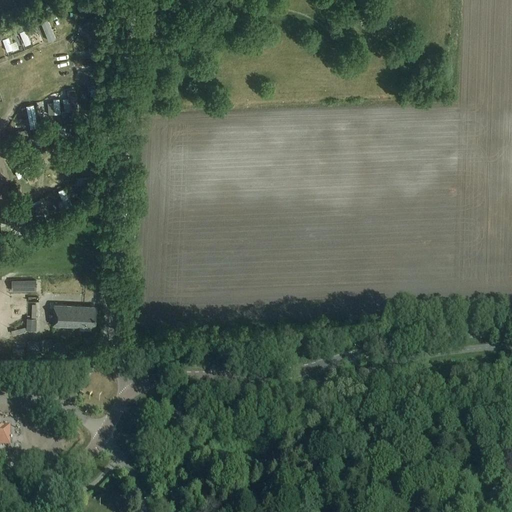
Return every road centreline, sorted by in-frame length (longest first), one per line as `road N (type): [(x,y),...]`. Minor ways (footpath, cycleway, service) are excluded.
road 1 (tertiary): [(130,389),(115,344),(131,0)]
road 2 (tertiary): [(130,389),(163,378),(286,374),(419,339),(511,330)]
road 3 (track): [(179,414),(511,400)]
road 4 (tertiary): [(0,500),(76,464),(102,436)]
